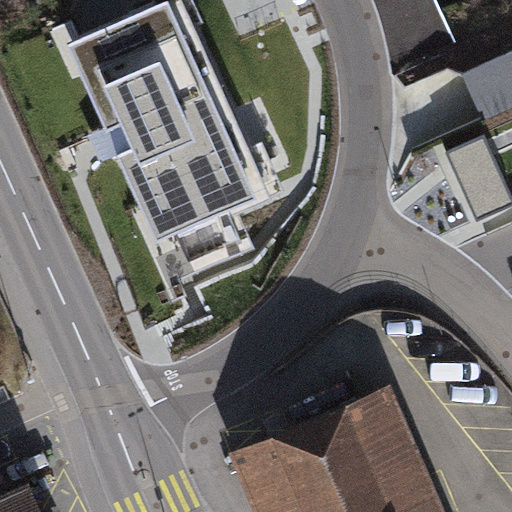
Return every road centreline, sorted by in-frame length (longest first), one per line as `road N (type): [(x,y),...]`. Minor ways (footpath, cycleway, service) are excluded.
road 1 (residential): [(348,224),(316,284),(259,345),(118,421)]
road 2 (secondary): [(0,160),(118,421)]
road 3 (residential): [(342,0),(365,62),(363,140),(348,224)]
road 4 (residential): [(511,341),(463,294),(348,224)]
